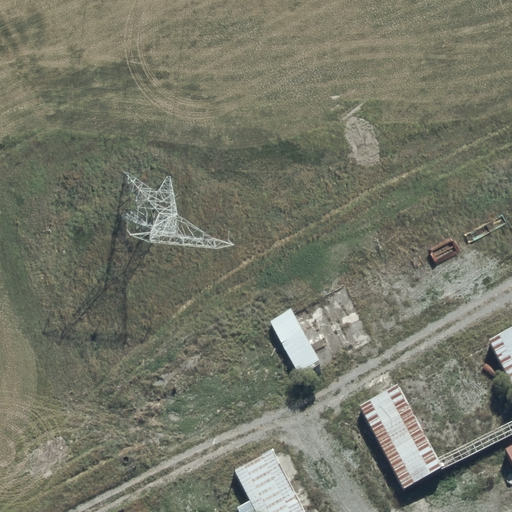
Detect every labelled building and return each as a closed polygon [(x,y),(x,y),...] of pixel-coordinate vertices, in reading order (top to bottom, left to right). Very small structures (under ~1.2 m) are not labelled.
[(289,314),(269,325),(297,380),(318,369),(289,314)] [(511,332),(486,346),(511,397),(511,332)] [(394,390),(356,411),(401,494),(440,472),(394,390)] [(297,511),(270,458),(231,477),(249,511),(297,511)] [(398,493),(380,459),(361,469),(379,503),(398,493)]
